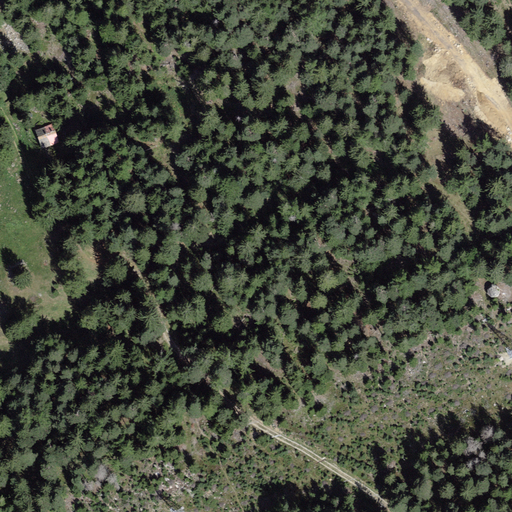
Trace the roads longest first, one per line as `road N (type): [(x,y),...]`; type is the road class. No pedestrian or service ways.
road 1 (track): [(0,115),(48,208),(135,268),(195,369),(238,412),(381,511)]
road 2 (track): [(511,126),(406,0)]
